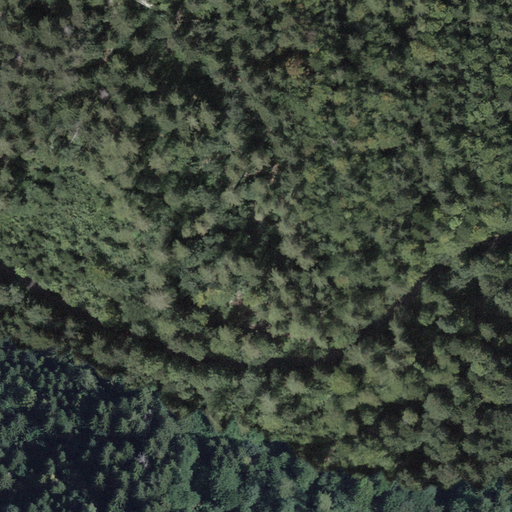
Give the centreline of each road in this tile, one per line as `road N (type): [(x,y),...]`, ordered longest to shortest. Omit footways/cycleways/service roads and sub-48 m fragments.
road 1 (unclassified): [(511,237),(443,263),(340,351),(300,363),(178,353),(74,310),(0,266)]
road 2 (track): [(0,414),(154,442),(212,435),(322,444),(360,432),(406,399),(471,370),(511,360)]
road 3 (track): [(374,511),(395,467),(511,362)]
